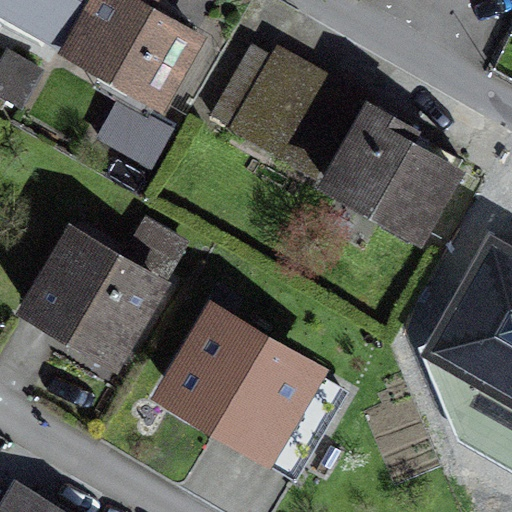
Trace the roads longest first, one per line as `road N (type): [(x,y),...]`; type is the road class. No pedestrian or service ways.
road 1 (residential): [(322,0),(511,108)]
road 2 (residential): [(0,408),(176,511)]
